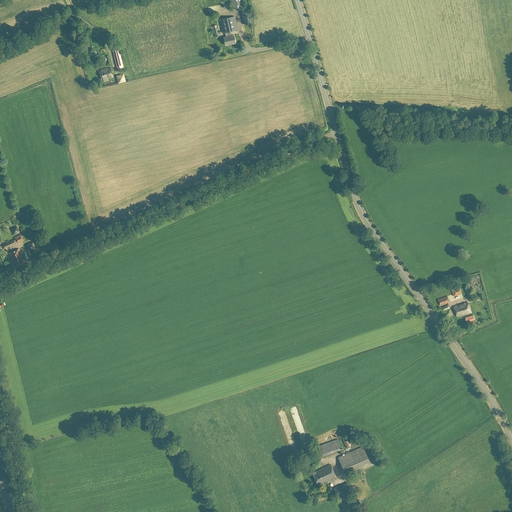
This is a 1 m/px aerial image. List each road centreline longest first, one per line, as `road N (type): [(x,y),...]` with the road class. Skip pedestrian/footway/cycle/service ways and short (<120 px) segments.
road 1 (tertiary): [(511,442),(360,216),(296,0)]
road 2 (track): [(309,39),(131,74)]
